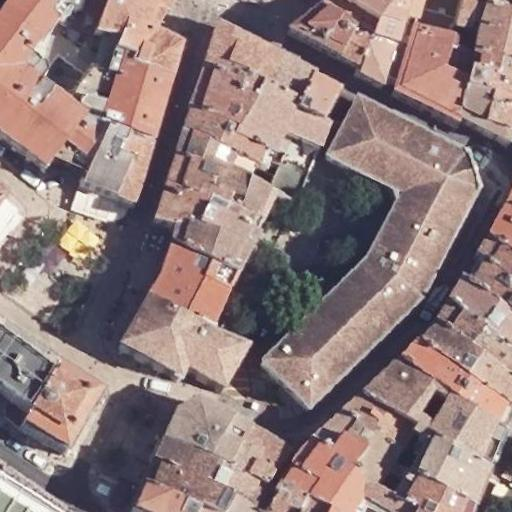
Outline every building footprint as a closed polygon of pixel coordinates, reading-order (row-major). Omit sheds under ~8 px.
[(132,142),(151,147),(172,82),(133,66),(135,60),(114,52),(84,40),(88,32),(75,24),(84,0),(9,0),(0,13),(0,137),(44,173),(45,173),(55,160),(60,153),(86,169),(103,131),(132,142)] [(123,24),(157,34),(159,29),(167,16),(130,0),(129,0),(84,0),(75,24),(88,32),(99,37),(119,40),(123,24)] [(129,0),(130,0),(167,16),(172,5),(174,0),(129,0)] [(352,33),(368,43),(376,21),(340,0),(330,0),(320,11),(354,30),(352,33)] [(382,8),(402,18),(403,14),(404,9),(389,0),(340,0),(376,21),(382,8)] [(414,0),(389,0),(404,9),(403,14),(406,15),(414,0)] [(414,17),(442,26),(455,31),(459,7),(460,0),(414,0),(406,15),(414,17)] [(496,65),(511,69),(511,18),(472,10),(475,0),(460,0),(459,7),(455,31),(454,42),(452,52),(465,57),(470,63),(469,72),(493,78),(496,65)] [(511,0),(475,0),(472,10),(511,18),(511,0)] [(354,74),(381,90),(385,77),(400,24),(402,18),(382,8),(376,21),(368,43),(357,69),(354,74)] [(325,53),(337,59),(352,33),(354,30),(320,11),(288,33),(325,53)] [(400,24),(410,28),(414,17),(406,15),(403,14),(402,18),(400,24)] [(133,66),(172,82),(182,48),(157,34),(123,24),(119,40),(114,52),(135,60),(133,66)] [(442,26),(439,37),(454,42),(455,31),(442,26)] [(203,64),(201,71),(227,79),(225,85),(237,94),(244,80),(230,72),(237,50),(228,46),(232,35),(215,27),(210,42),(206,56),(203,64)] [(456,128),(458,122),(465,90),(469,72),(470,63),(465,57),(452,52),(454,42),(439,37),(412,28),(391,94),(421,110),(456,128)] [(346,63),(357,69),(368,43),(352,33),(337,59),(346,63)] [(244,80),(237,94),(253,104),(246,117),(283,134),(294,114),(297,110),(260,91),(278,57),(232,35),(228,46),(237,50),(230,72),(244,80)] [(297,110),(312,80),(314,78),(286,62),(278,57),(260,91),(297,110)] [(488,104),(511,112),(511,69),(496,65),(493,78),(469,72),(465,90),(489,97),(488,104)] [(308,165),(312,164),(316,156),(318,150),(327,124),(322,123),(294,114),(283,134),(246,117),(253,104),(237,94),(225,85),(227,79),(201,71),(198,83),(189,113),(235,131),(232,138),(282,160),(281,162),(299,169),(301,167),(308,165)] [(294,114),(322,123),(337,93),(320,84),(312,80),(297,110),(294,114)] [(508,148),(511,136),(482,125),(488,104),(489,97),(465,90),(458,122),(481,134),(508,148)] [(324,305),(314,315),(258,368),(307,416),(418,303),(475,191),(470,176),(465,159),(355,102),(340,132),(326,161),(397,197),(394,205),(368,262),(365,265),(324,305)] [(482,125),(511,136),(511,133),(511,112),(488,104),(482,125)] [(302,188),(308,174),(312,164),(308,165),(301,167),(299,169),(281,162),(282,160),(232,138),(235,131),(189,113),(185,125),(182,135),(254,166),(266,172),(269,165),(277,169),(274,175),(302,188)] [(77,188),(111,201),(132,142),(103,131),(86,169),(84,174),(77,188)] [(237,211),(263,223),(275,200),(277,194),(247,181),(254,166),(182,135),(180,140),(174,161),(215,177),(209,191),(239,206),(237,211)] [(141,177),(151,147),(132,142),(111,201),(131,208),(141,177)] [(84,174),(86,169),(60,153),(55,160),(84,174)] [(231,226),(237,211),(239,206),(209,191),(215,177),(174,161),(164,191),(153,227),(163,229),(173,231),(175,226),(198,234),(206,215),(231,226)] [(297,199),(302,188),(274,175),(266,172),(254,166),(247,181),(277,194),(294,202),(296,198),(297,199)] [(511,192),(503,210),(511,214),(511,192)] [(275,200),(292,207),(294,202),(277,194),(275,200)] [(511,214),(503,210),(485,240),(511,260),(511,214)] [(236,277),(244,260),(256,235),(263,223),(237,211),(231,226),(206,215),(198,234),(175,226),(173,231),(172,236),(169,247),(236,277)] [(511,260),(485,240),(473,260),(476,263),(465,283),(463,285),(511,324),(511,260)] [(235,279),(236,277),(169,247),(157,280),(148,297),(210,329),(235,279)] [(511,324),(463,285),(465,283),(460,281),(444,307),(511,357),(511,324)] [(210,329),(148,297),(145,302),(121,347),(119,351),(120,351),(120,352),(140,363),(149,368),(178,384),(178,383),(179,383),(180,383),(185,374),(187,375),(208,334),(210,329)] [(511,357),(444,307),(432,326),(511,386),(511,357)] [(511,386),(432,326),(414,345),(511,414),(511,386)] [(0,396),(7,402),(4,406),(2,411),(3,415),(4,418),(7,423),(18,430),(19,430),(54,368),(46,363),(43,362),(37,363),(35,363),(22,354),(20,352),(2,339),(3,336),(2,331),(1,329),(0,328),(0,396)] [(241,359),(247,350),(218,339),(208,334),(187,375),(223,394),(241,359)] [(505,433),(511,418),(511,414),(414,345),(396,365),(503,439),(505,433)] [(54,368),(19,430),(24,433),(31,437),(31,439),(34,441),(34,439),(42,444),(42,445),(47,449),(48,447),(60,455),(59,456),(61,457),(62,456),(66,458),(68,456),(69,457),(73,452),(71,451),(78,437),(80,438),(81,436),(80,434),(88,421),(90,421),(91,419),(89,419),(97,405),(99,406),(102,400),(100,399),(103,396),(99,394),(100,391),(97,390),(96,392),(85,385),(85,384),(83,382),(82,383),(71,376),(72,376),(69,374),(69,375),(58,369),(58,367),(56,365),(55,366),(54,366),(54,368)] [(487,476),(503,439),(396,365),(358,399),(487,476)] [(471,511),(483,484),(487,476),(358,399),(339,415),(376,437),(375,440),(398,454),(391,466),(466,511),(471,511)] [(173,419),(163,442),(208,464),(229,420),(195,405),(190,406),(184,407),(178,411),(173,415),(175,416),(173,419)] [(466,511),(391,466),(398,454),(375,440),(376,437),(339,415),(308,444),(329,456),(339,444),(361,457),(343,478),(369,495),(372,489),(408,511),(466,511)] [(226,473),(248,430),(229,420),(208,464),(226,473)] [(226,473),(263,491),(288,456),(255,435),(248,430),(226,473)] [(264,511),(272,496),(270,495),(263,491),(226,473),(208,464),(163,442),(161,446),(152,466),(227,502),(247,511),(264,511)] [(408,511),(372,489),(369,495),(343,478),(361,457),(339,444),(329,456),(308,444),(288,471),(312,482),(304,501),(323,510),(321,511),(408,511)] [(222,511),(227,502),(152,466),(144,484),(142,488),(191,511),(222,511)] [(312,482),(288,471),(270,495),(272,496),(264,511),(298,511),(304,501),(312,482)] [(48,511),(0,481),(0,511),(48,511)] [(130,511),(191,511),(142,488),(130,511)] [(321,511),(323,510),(304,501),(298,511),(321,511)] [(247,511),(227,502),(222,511),(247,511)]
